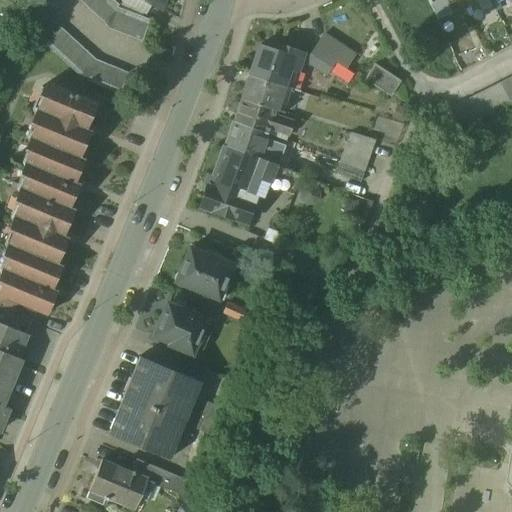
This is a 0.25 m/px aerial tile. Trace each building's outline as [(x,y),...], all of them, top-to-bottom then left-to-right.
[(150,20),(117,7),(119,5),(113,0),(79,0),(103,22),(109,29),(142,41),(150,20)] [(143,0),(162,10),(165,0),(143,0)] [(444,0),(428,0),(427,0),(436,19),(450,13),(444,0)] [(128,73),(96,59),(34,4),(19,21),(80,76),(87,81),(120,94),(128,73)] [(324,34),(309,58),(308,60),(309,63),(311,64),(327,75),(335,62),(346,69),(355,55),(324,34)] [(304,52),(277,44),(275,50),(260,45),(249,76),(283,88),(291,65),(299,67),(304,52)] [(400,81),(374,63),(363,80),(389,97),(400,81)] [(283,88),(249,76),(241,99),(275,111),(276,111),(283,88)] [(511,77),(499,84),(510,107),(511,105),(511,77)] [(37,138),(80,157),(88,137),(90,137),(94,127),(88,124),(97,102),(51,83),(42,87),(48,101),(44,110),(36,107),(32,109),(41,129),(37,138)] [(510,107),(499,84),(488,90),(499,113),(510,107)] [(499,113),(488,90),(477,95),(489,118),(499,113)] [(489,118),(477,95),(467,100),(478,123),(489,118)] [(275,111),(241,99),(233,123),(267,135),(269,129),(289,135),(293,121),(274,115),(275,111)] [(467,100),(457,105),(468,128),(478,123),(467,100)] [(468,128),(457,105),(445,111),(457,134),(468,128)] [(267,135),(233,123),(225,147),(258,159),(260,154),(266,156),(271,143),(265,141),(267,135)] [(376,140),(351,133),(346,147),(370,156),(376,140)] [(80,157),(37,138),(30,135),(27,137),(35,156),(32,164),(26,161),(22,162),(30,181),(27,189),(70,207),(77,190),(79,190),(83,180),(77,177),(84,159),(80,157)] [(225,147),(210,187),(206,186),(199,206),(247,223),(257,193),(246,190),(254,170),(268,175),(270,175),(274,165),(258,159),(225,147)] [(370,156),(346,147),(341,161),(365,170),(370,156)] [(365,170),(341,161),(337,174),(361,182),(365,170)] [(301,175),(274,165),(270,175),(268,175),(265,184),(293,195),(301,175)] [(70,207),(27,189),(20,186),(16,188),(25,208),(21,217),(15,214),(10,216),(19,236),(15,245),(57,263),(66,243),(67,244),(72,233),(65,231),(74,209),(70,207)] [(57,263),(15,245),(8,242),(4,244),(12,263),(9,271),(2,267),(0,267),(0,270),(7,288),(5,295),(0,293),(0,299),(5,298),(47,315),(54,296),(56,297),(60,286),(54,284),(62,265),(57,263)] [(231,265),(189,247),(179,270),(177,271),(175,273),(174,277),(175,279),(175,281),(177,283),(179,284),(181,284),(184,283),(221,299),(227,285),(223,284),(231,265)] [(205,320),(165,303),(156,325),(154,326),(152,327),(150,329),(150,330),(149,332),(150,334),(150,336),(152,337),(153,339),(156,340),(159,339),(160,339),(169,342),(168,344),(191,354),(193,347),(201,350),(209,330),(202,327),(205,320)] [(31,323),(5,312),(0,323),(26,334),(31,323)] [(26,334),(0,323),(0,322),(0,378),(12,383),(22,359),(20,359),(22,355),(18,353),(26,334)] [(124,395),(185,420),(201,381),(140,356),(124,395)] [(12,383),(0,378),(0,427),(8,408),(7,407),(8,403),(4,401),(12,383)] [(185,420),(124,395),(108,434),(169,459),(185,420)] [(228,414),(208,405),(198,427),(219,436),(228,414)] [(146,479),(101,460),(85,498),(101,504),(104,498),(133,510),(146,479)] [(203,487),(159,469),(153,483),(201,503),(203,487)]
